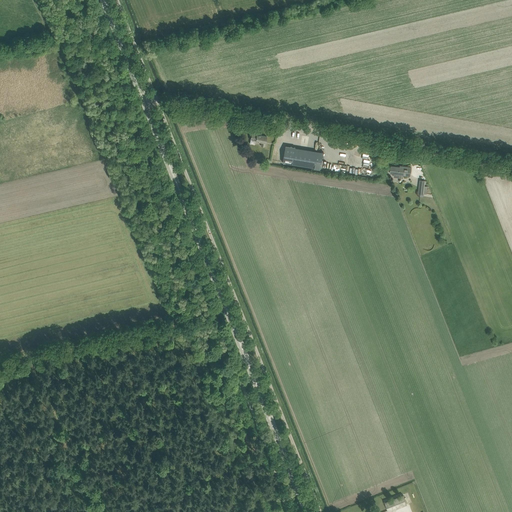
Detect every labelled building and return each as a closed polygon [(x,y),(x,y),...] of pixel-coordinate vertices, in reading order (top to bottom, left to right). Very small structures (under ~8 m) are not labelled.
[(255,144),(255,140),(256,140),(256,141),(262,142),(261,146),(264,146),(265,143),(266,136),(257,134),(252,133),(251,139),(250,143),(255,144)] [(286,146),(286,151),(284,162),(321,168),(323,152),(286,146)] [(347,165),(351,166),(352,160),(348,159),(349,157),(342,155),(340,163),(347,165)] [(390,173),(394,173),(400,174),(399,178),(403,178),(403,174),(410,175),(411,167),(402,166),(402,167),(391,166),(390,173)] [(385,502),(388,511),(407,504),(403,494),(385,502)]
